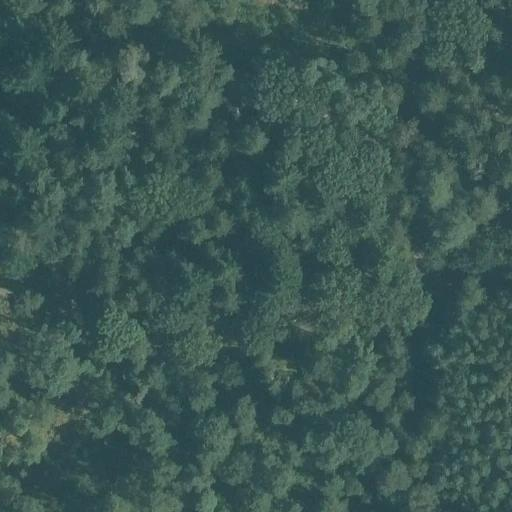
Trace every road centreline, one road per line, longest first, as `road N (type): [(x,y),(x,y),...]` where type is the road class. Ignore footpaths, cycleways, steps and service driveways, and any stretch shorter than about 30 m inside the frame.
road 1 (track): [(0,279),(118,322),(226,335),(409,277)]
road 2 (track): [(451,0),(417,85),(409,277)]
road 3 (track): [(409,277),(406,487),(397,511)]
